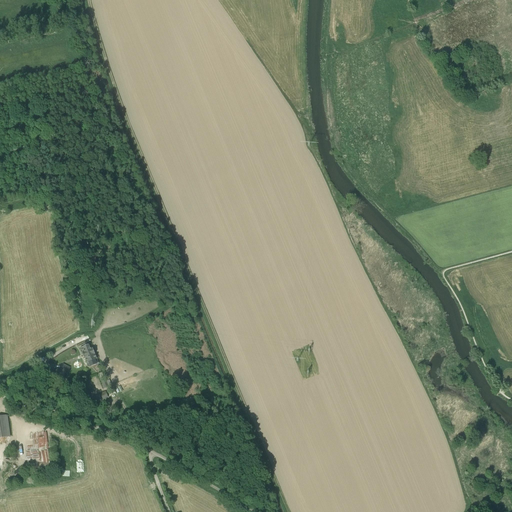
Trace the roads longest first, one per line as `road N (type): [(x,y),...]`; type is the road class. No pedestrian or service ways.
road 1 (track): [(287,511),(126,120),(88,0)]
road 2 (track): [(169,511),(152,452),(253,511)]
road 3 (unclassified): [(0,396),(128,435),(152,452)]
road 4 (track): [(0,381),(98,336),(106,320)]
